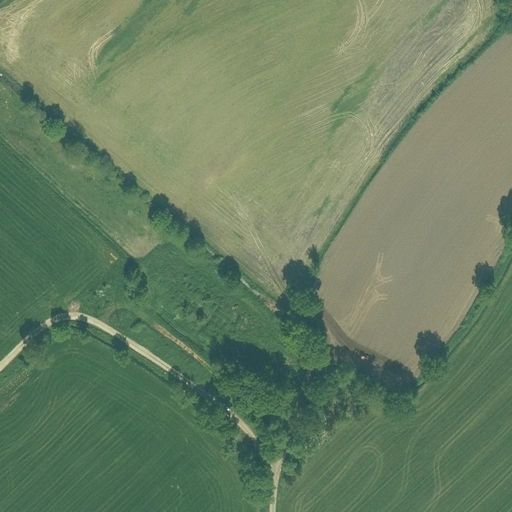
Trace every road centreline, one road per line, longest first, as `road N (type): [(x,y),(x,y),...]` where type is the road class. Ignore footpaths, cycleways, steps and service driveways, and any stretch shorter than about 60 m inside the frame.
road 1 (track): [(276,511),(280,467),(265,445),(111,331),(80,317),(54,318),(0,366)]
road 2 (track): [(321,343),(280,467)]
